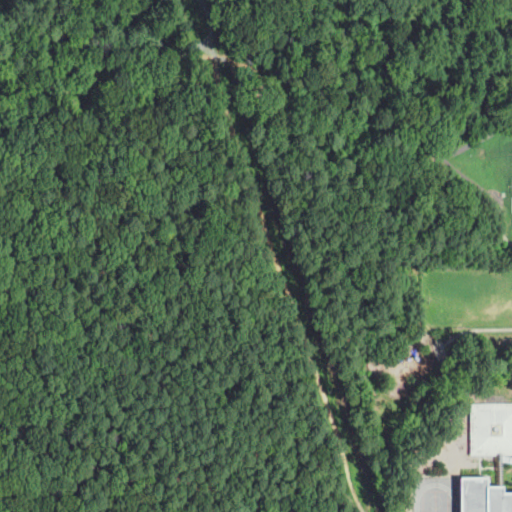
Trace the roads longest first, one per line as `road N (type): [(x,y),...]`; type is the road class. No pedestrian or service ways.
road 1 (track): [(204,0),(267,167),(301,322),(369,511)]
road 2 (track): [(0,117),(25,97),(123,52),(231,62)]
